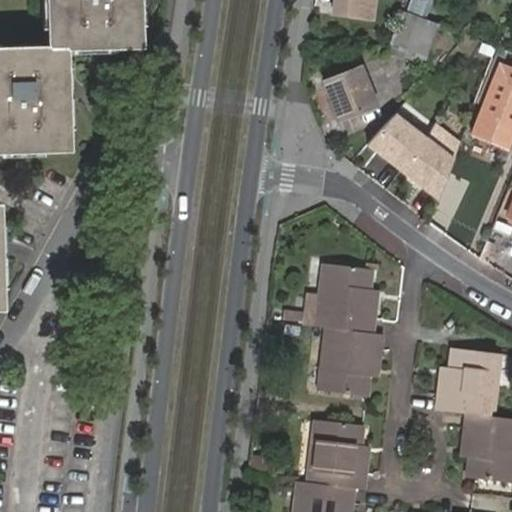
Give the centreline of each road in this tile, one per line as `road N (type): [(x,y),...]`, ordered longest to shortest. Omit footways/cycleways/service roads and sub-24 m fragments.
road 1 (secondary): [(216,0),(145,511)]
road 2 (secondary): [(211,511),(251,173)]
road 3 (residential): [(396,420),(389,498),(437,497),(447,423)]
road 4 (residential): [(251,173),(348,187),(414,239)]
road 5 (residential): [(414,239),(396,420)]
road 6 (secondary): [(251,173),(278,0)]
